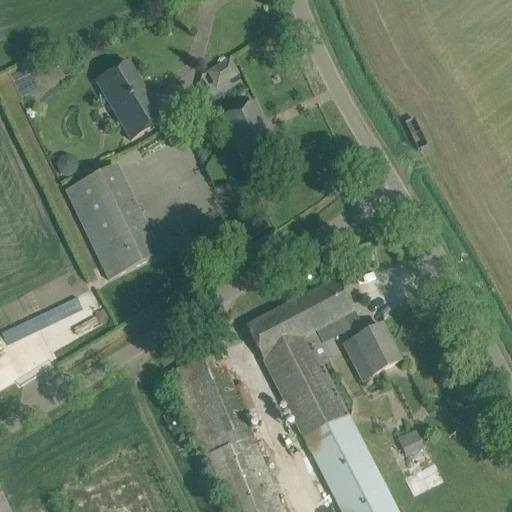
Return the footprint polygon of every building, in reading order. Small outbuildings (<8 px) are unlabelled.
[(228,61),(215,69),(224,84),(237,77),(228,61)] [(95,83),(131,142),(169,120),(154,95),(149,98),(128,64),(95,83)] [(277,152),(255,105),(222,121),(244,168),(277,152)] [(66,192),(109,281),(159,257),(116,167),(66,192)] [(339,280),(246,328),(341,511),(400,511),(319,356),(328,351),(318,331),(342,318),(355,312),(339,280)] [(344,346),(364,382),(400,363),(382,328),(366,336),(354,313),(355,312),(342,318),(354,341),(344,346)] [(282,511),(219,354),(165,375),(195,450),(201,448),(226,511),(282,511)] [(420,430),(400,439),(408,458),(398,462),(405,478),(435,465),(420,430)] [(172,511),(144,454),(83,485),(91,502),(70,511),(172,511)]
